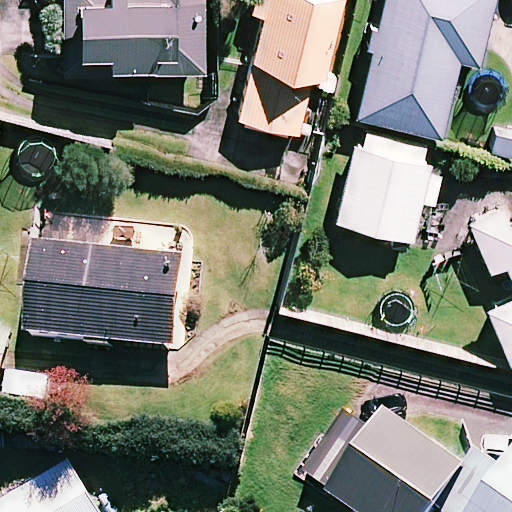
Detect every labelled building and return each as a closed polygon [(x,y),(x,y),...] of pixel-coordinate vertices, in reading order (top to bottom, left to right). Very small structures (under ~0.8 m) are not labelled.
[(203,0),(62,0),(62,68),(203,69),(203,0)] [(340,0),(266,0),(239,116),(296,129),(309,76),(322,79),(340,0)] [(492,0),(384,0),(358,112),(440,132),(458,58),(478,62),(492,0)] [(430,143),(359,126),(336,218),(409,237),(419,197),(432,201),(439,174),(423,170),(430,143)] [(100,207),(104,175),(68,170),(64,203),(100,207)] [(511,219),(503,223),(490,193),(462,205),(488,265),(504,258),(511,276),(511,290),(485,302),(510,361),(511,361),(511,219)] [(186,264),(36,251),(29,342),(178,354),(186,264)] [(20,334),(0,329),(0,396),(6,397),(20,334)] [(351,511),(441,511),(469,472),(388,417),(375,435),(349,418),(306,481),(351,511)] [(511,511),(511,454),(503,468),(481,454),(469,472),(441,511),(511,511)] [(4,511),(95,511),(70,471),(4,511)]
